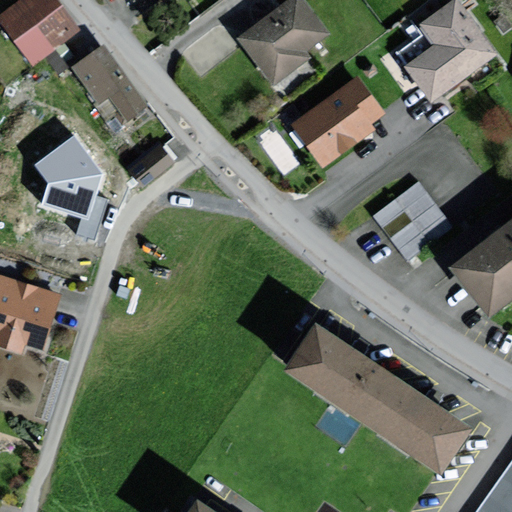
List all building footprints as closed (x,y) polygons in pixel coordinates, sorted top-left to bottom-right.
[(81,32),(57,0),(25,0),(0,18),(0,22),(33,67),(81,32)] [(329,35),(301,0),(290,0),(239,40),(275,87),(310,60),(305,53),(329,35)] [(498,57),(457,1),(420,28),(434,48),(407,68),(433,104),(498,57)] [(151,108),(105,47),(72,72),(110,122),(116,117),(124,128),(151,108)] [(388,117),(358,78),(293,128),(326,170),(378,130),(375,127),(388,117)] [(176,166),(161,149),(131,175),(146,192),(176,166)] [(403,253),(453,223),(424,176),(374,206),(403,253)] [(511,299),(511,218),(450,267),(489,317),(511,299)] [(60,296),(0,276),(0,348),(24,356),(27,348),(42,353),(60,296)] [(357,352),(318,326),(289,368),(443,470),(471,428),(433,403),(357,352)] [(511,511),(511,462),(477,511),(511,511)] [(345,511),(329,500),(319,511),(345,511)] [(217,511),(201,501),(193,511),(217,511)]
